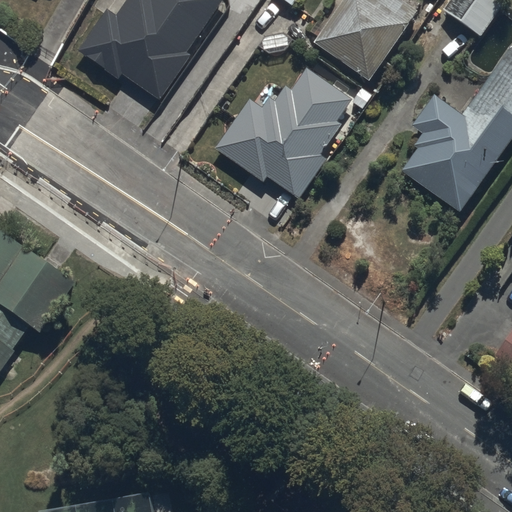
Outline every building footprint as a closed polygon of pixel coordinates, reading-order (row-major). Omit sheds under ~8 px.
[(79,54),(153,103),(225,0),(130,0),(117,20),(107,13),(79,54)] [(275,0),(291,11),(299,0),(275,0)] [(348,0),(314,53),(369,89),(419,14),(398,0),(348,0)] [(455,0),(444,15),(470,33),(494,0),(455,0)] [(404,179),(460,217),(511,144),(511,52),(466,118),(437,97),(413,130),(430,142),(404,179)] [(248,100),(216,150),(296,202),(358,107),(305,73),(276,118),(248,100)] [(76,285),(0,233),(0,371),(29,329),(41,337),(76,285)] [(511,332),(492,359),(511,373),(511,332)] [(167,511),(162,482),(145,486),(150,511),(167,511)]
